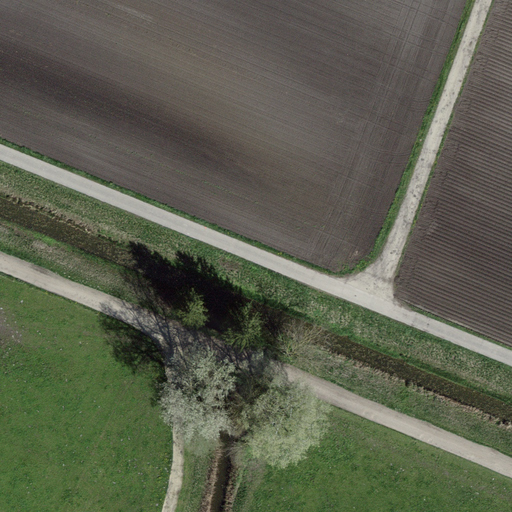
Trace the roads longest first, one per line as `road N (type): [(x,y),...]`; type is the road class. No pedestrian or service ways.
road 1 (track): [(0,153),(511,361)]
road 2 (track): [(0,262),(511,470)]
road 3 (track): [(484,0),(373,305)]
